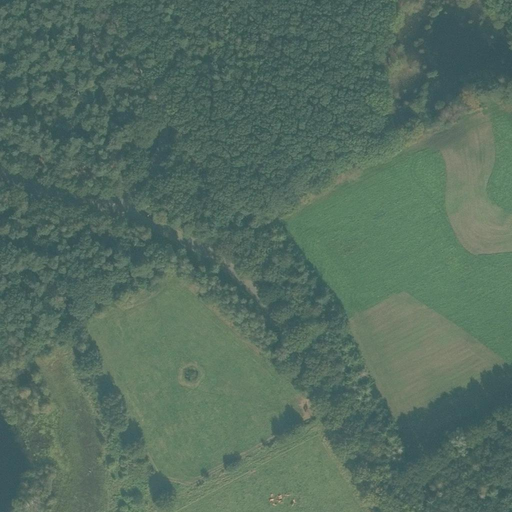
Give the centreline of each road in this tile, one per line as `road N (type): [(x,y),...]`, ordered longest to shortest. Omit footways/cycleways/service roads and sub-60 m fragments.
road 1 (unclassified): [(399,511),(303,337),(251,273),(191,231),(0,170)]
road 2 (track): [(124,211),(162,132),(158,102),(101,0)]
